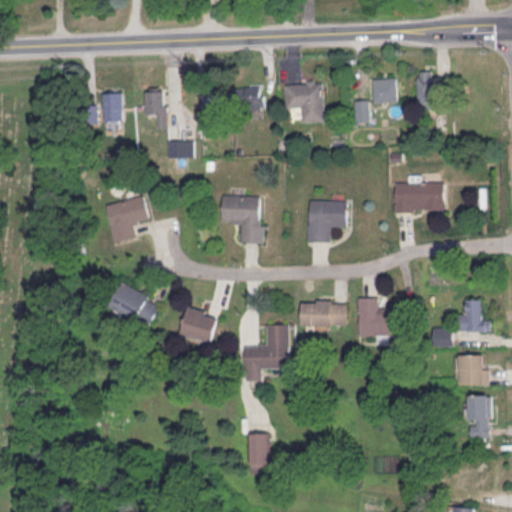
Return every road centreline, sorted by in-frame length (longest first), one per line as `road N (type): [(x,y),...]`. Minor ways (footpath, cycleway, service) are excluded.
road 1 (tertiary): [(0,46),(511,27)]
road 2 (residential): [(511,243),(425,250),(362,269),(255,274),(184,263)]
